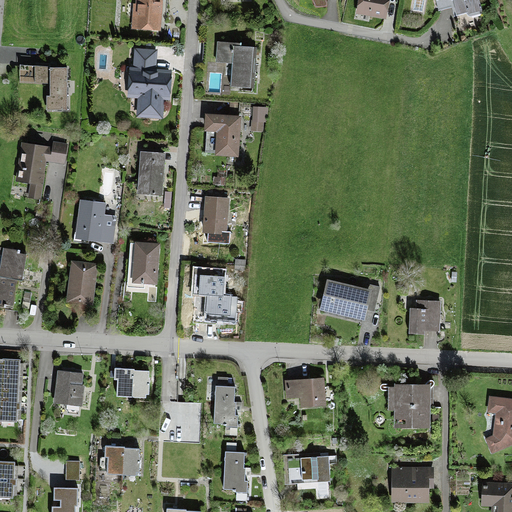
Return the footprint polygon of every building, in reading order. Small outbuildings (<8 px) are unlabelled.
[(160,0),(138,0),(137,16),(134,16),(134,27),(159,29),(160,0)] [(360,0),(359,9),(370,11),(369,14),(385,17),(387,0),(360,0)] [(456,0),(457,4),(456,7),(458,16),(469,13),(471,15),(473,16),(482,14),(477,0),(435,0),(438,9),(451,5),(450,2),(456,0)] [(241,43),(240,43),(240,44),(219,42),(217,62),(236,64),(236,75),(231,74),(231,86),(253,88),(255,48),(241,47),(241,43)] [(133,71),(131,94),(139,94),(140,96),(143,98),(142,113),(159,114),(161,96),(166,96),(168,74),(152,73),(153,53),(138,52),(137,71),(133,71)] [(50,68),(50,96),(46,96),(46,110),(67,110),(67,68),(50,68)] [(253,120),(262,120),(263,108),(254,107),(253,120)] [(205,152),(236,154),(239,118),(207,116),(205,152)] [(44,173),(42,173),(45,153),(52,154),(52,159),(64,161),(64,163),(67,145),(53,143),(53,148),(46,148),(46,147),(23,143),(17,180),(42,184),(44,173)] [(164,163),(163,161),(158,160),(159,153),(141,152),(139,177),(146,177),(145,193),(161,194),(164,163)] [(207,198),(204,231),(225,232),(228,199),(207,198)] [(103,203),(82,201),(78,238),(99,241),(103,203)] [(112,242),(114,227),(106,226),(104,241),(112,242)] [(135,260),(134,281),(155,282),(158,245),(130,243),(129,259),(128,259),(128,260),(135,260)] [(0,276),(22,280),(26,254),(20,253),(20,250),(12,249),(11,256),(3,255),(0,276)] [(71,280),(72,280),(70,300),(91,303),(96,265),(73,263),(71,280)] [(193,318),(235,321),(236,311),(241,311),(241,304),(236,304),(237,297),(224,296),(225,271),(196,269),(193,318)] [(22,280),(0,276),(0,306),(4,307),(6,307),(6,304),(13,305),(17,279),(22,280)] [(325,297),(331,299),(329,309),(356,316),(358,308),(374,311),(380,287),(364,283),(363,290),(328,282),(325,297)] [(440,301),(423,300),(423,308),(410,308),(409,333),(424,334),(425,330),(438,331),(440,301)] [(2,358),(2,361),(0,361),(0,374),(19,376),(20,359),(2,358)] [(126,396),(126,393),(132,393),(132,397),(134,369),(121,368),(121,365),(121,368),(115,368),(114,379),(117,379),(116,396),(126,396)] [(134,369),(132,397),(133,397),(133,393),(149,394),(149,370),(134,370),(134,369)] [(82,373),(59,370),(56,389),(60,389),(58,403),(81,406),(83,391),(80,390),(82,373)] [(19,376),(0,374),(0,389),(18,390),(19,376)] [(286,380),(288,397),(301,396),(302,406),(324,405),(323,378),(286,380)] [(235,412),(236,408),(236,405),(236,402),(234,402),(235,386),(215,385),(215,401),(214,423),(223,423),(223,425),(226,425),(226,426),(237,426),(238,415),(235,414),(235,412)] [(427,408),(430,408),(430,401),(418,401),(418,387),(397,386),(397,417),(398,417),(398,428),(417,428),(417,424),(427,424),(427,408)] [(18,390),(0,389),(0,401),(18,402),(18,390)] [(492,451),(511,442),(511,400),(491,397),(489,410),(504,412),(502,421),(501,421),(500,425),(502,425),(501,433),(487,439),(492,451)] [(18,402),(0,401),(0,420),(17,421),(17,409),(20,409),(20,402),(18,402)] [(123,474),(124,446),(112,446),(112,443),(111,443),(111,445),(105,445),(104,457),(108,457),(107,474),(117,474),(117,471),(123,471),(123,474)] [(124,446),(123,474),(123,471),(139,472),(139,448),(125,447),(125,446),(124,446)] [(245,477),(245,474),(245,472),(245,467),(244,467),(245,452),(225,451),(224,473),(223,488),(233,489),(233,490),(235,490),(235,491),(247,492),(248,480),(245,480),(245,477)] [(300,459),(295,460),(296,479),(330,477),(329,464),(337,463),(336,455),(329,456),(329,453),(320,453),(321,456),(307,457),(307,460),(300,461),(300,459)] [(0,477),(14,478),(15,461),(0,460),(0,477)] [(80,461),(66,461),(66,479),(79,480),(80,461)] [(432,483),(432,469),(402,469),(402,467),(399,467),(399,469),(402,470),(401,477),(395,477),(395,496),(407,496),(407,499),(427,500),(427,483),(432,483)] [(14,478),(0,477),(0,496),(13,497),(13,484),(16,485),(17,478),(14,478)] [(511,511),(511,486),(510,486),(483,484),(483,491),(484,491),(484,503),(500,503),(501,505),(500,511),(511,511)] [(78,487),(54,487),(54,499),(61,499),(60,506),(52,506),(51,511),(75,511),(75,505),(78,505),(78,487)]
